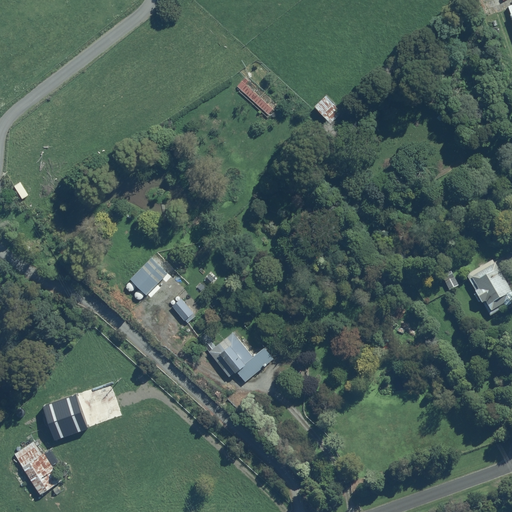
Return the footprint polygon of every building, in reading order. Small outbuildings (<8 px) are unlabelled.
[(274,108),(243,78),(236,85),(267,115),(274,108)] [(342,111),(326,94),(314,106),(330,122),(342,111)] [(154,253),(129,277),(147,295),(172,270),(154,253)] [(508,311),(511,308),(511,294),(491,260),(482,265),(481,263),(476,266),(477,268),(465,275),(476,294),(473,295),(478,305),(481,304),(489,317),(504,308),(505,309),(507,308),(508,311)] [(458,286),(450,271),(439,276),(447,291),(458,286)] [(194,313),(181,297),(172,305),(185,320),(194,313)] [(233,331),(208,351),(229,377),(236,371),(245,382),(273,358),(265,347),(253,357),(233,331)] [(33,440),(14,453),(40,494),(61,480),(43,452),(42,453),(33,440)]
